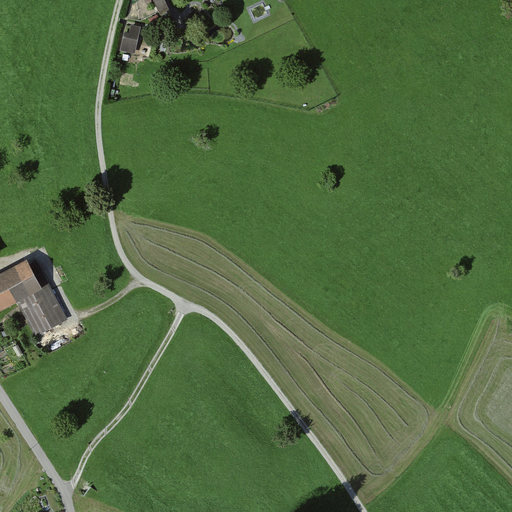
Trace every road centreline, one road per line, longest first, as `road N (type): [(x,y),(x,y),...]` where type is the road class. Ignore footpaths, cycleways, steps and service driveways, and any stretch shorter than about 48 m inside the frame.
road 1 (track): [(122,0),(101,81),(116,238),(139,282),(183,309)]
road 2 (track): [(183,309),(238,340),(360,511)]
road 3 (track): [(65,497),(142,392),(183,309)]
road 4 (track): [(139,282),(111,309),(77,316),(40,255),(0,265)]
road 5 (residential): [(0,392),(69,511)]
